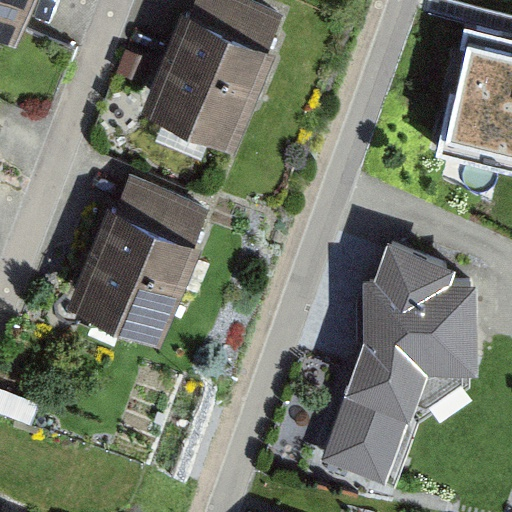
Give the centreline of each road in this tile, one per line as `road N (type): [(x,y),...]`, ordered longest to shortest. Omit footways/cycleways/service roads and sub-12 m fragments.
road 1 (residential): [(216,511),(396,0)]
road 2 (residential): [(116,0),(0,313)]
